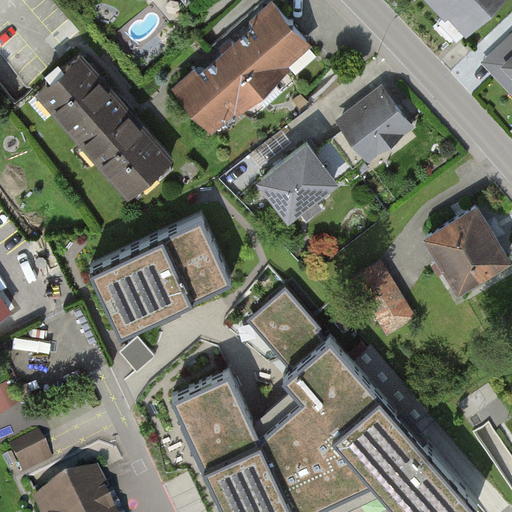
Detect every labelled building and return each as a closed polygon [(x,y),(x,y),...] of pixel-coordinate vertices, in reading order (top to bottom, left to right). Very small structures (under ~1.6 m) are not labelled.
[(273,0),(267,0),(175,85),(215,128),(310,41),(273,0)] [(423,0),(461,37),(498,0),(423,0)] [(511,41),(490,61),(511,86),(511,41)] [(82,52),(36,95),(131,197),(177,155),(82,52)] [(381,83),(335,120),(370,165),(417,127),(381,83)] [(305,137),(258,175),(294,219),(340,181),(305,137)] [(511,261),(477,203),(423,235),(459,296),(511,264),(511,261)] [(232,275),(203,211),(92,262),(121,325),(232,275)] [(383,259),(351,279),(384,332),(416,311),(383,259)] [(462,511),(478,497),(287,285),(252,316),(294,363),(287,370),(307,393),(260,435),(229,366),(175,390),(231,511),(299,511),(300,511),(374,475),(407,511),(462,511)] [(0,316),(8,311),(0,298),(0,316)] [(141,331),(123,344),(137,365),(156,351),(141,331)] [(0,383),(0,409),(10,404),(0,383)] [(411,417),(489,507),(504,494),(427,404),(411,417)] [(52,457),(40,433),(12,447),(24,471),(52,457)] [(125,511),(107,470),(33,502),(37,511),(125,511)]
